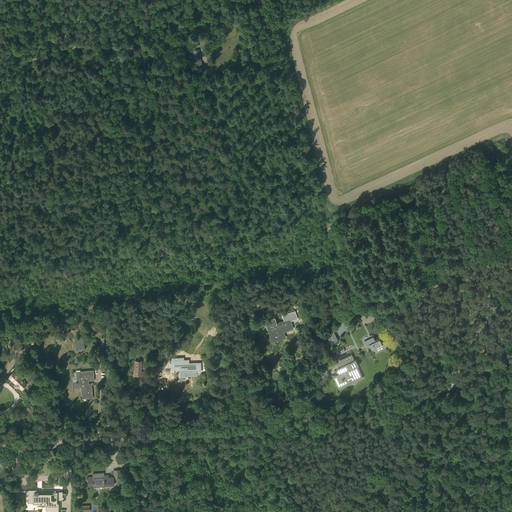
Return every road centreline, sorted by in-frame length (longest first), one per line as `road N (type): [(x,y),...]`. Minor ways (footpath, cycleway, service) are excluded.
road 1 (unclassified): [(0,447),(357,424),(511,359)]
road 2 (track): [(333,0),(284,33),(328,209),(500,136),(511,153)]
road 3 (track): [(0,66),(171,21)]
